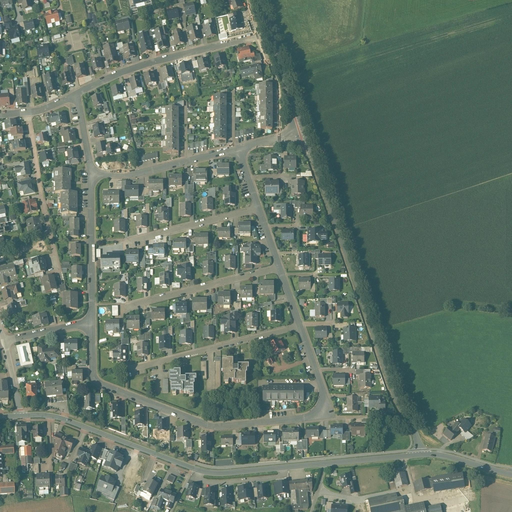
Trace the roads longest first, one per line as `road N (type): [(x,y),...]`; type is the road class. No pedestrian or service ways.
road 1 (tertiary): [(21,415),(55,416),(216,473),(420,454)]
road 2 (residential): [(299,326),(323,395),(320,411),(222,426),(96,380),(91,321)]
road 3 (tertiary): [(420,454),(304,134)]
road 4 (residential): [(75,95),(139,65),(259,35)]
road 5 (residential): [(299,326),(125,369)]
road 6 (residential): [(279,267),(124,307)]
road 7 (residential): [(26,112),(56,264)]
road 8 (residential): [(90,173),(141,172),(238,148)]
road 9 (residential): [(91,321),(90,173)]
road 10 (tertiary): [(304,134),(259,0)]
road 11 (residential): [(258,208),(126,242)]
